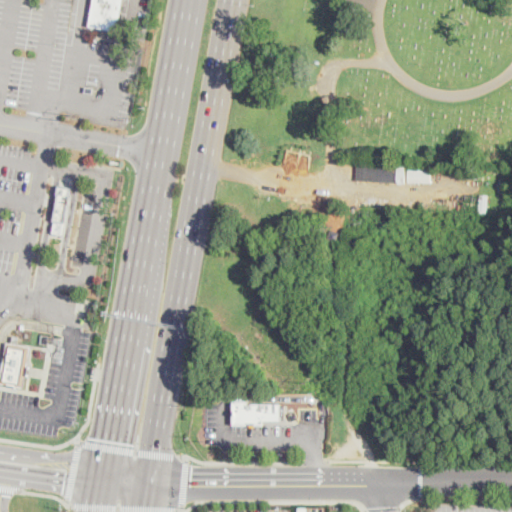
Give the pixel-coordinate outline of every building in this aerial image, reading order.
[(123,0),(119,27),(118,31),(90,26),(94,0),(123,0)] [(406,168),(405,184),(358,180),(358,166),(359,164),(406,167),(406,168)] [(432,171),(432,182),(408,181),(409,169),(432,171)] [(481,171),(481,180),(461,179),(461,170),(481,171)] [(73,187),(72,196),(69,196),(62,234),(53,233),(60,194),(57,194),(59,185),(73,187)] [(488,195),(487,214),(479,213),(481,194),(488,195)] [(356,232),(353,260),(342,258),(346,230),(356,232)] [(19,334),(17,342),(32,344),(31,348),(24,389),(0,384),(7,342),(12,341),(13,333),(19,334)] [(247,400),(247,403),(280,402),(280,419),(263,419),(263,422),(235,422),(235,400),(247,400)]
